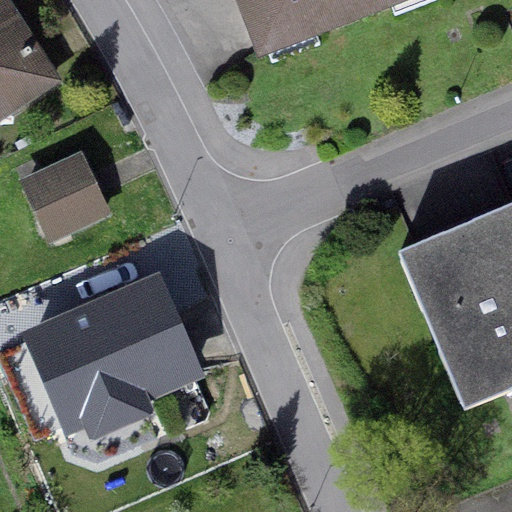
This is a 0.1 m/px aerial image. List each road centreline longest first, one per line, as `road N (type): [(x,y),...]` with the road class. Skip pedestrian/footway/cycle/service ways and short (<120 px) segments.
road 1 (residential): [(217,229),(511,108)]
road 2 (residential): [(338,511),(217,229)]
road 3 (residential): [(217,229),(98,0)]
